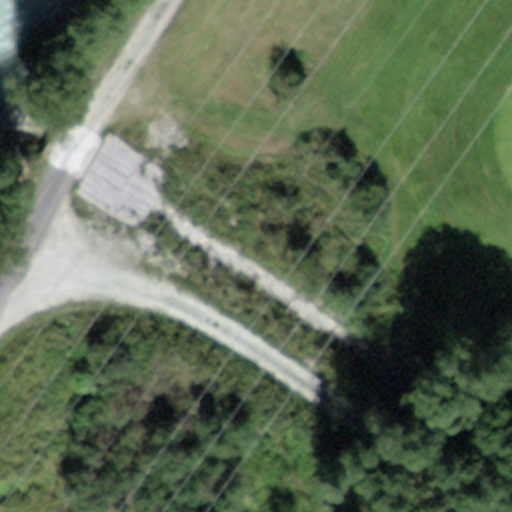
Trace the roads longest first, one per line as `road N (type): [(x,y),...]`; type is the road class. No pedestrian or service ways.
road 1 (track): [(38,240),(184,308),(471,511)]
road 2 (track): [(38,240),(51,181),(91,100),(156,0)]
